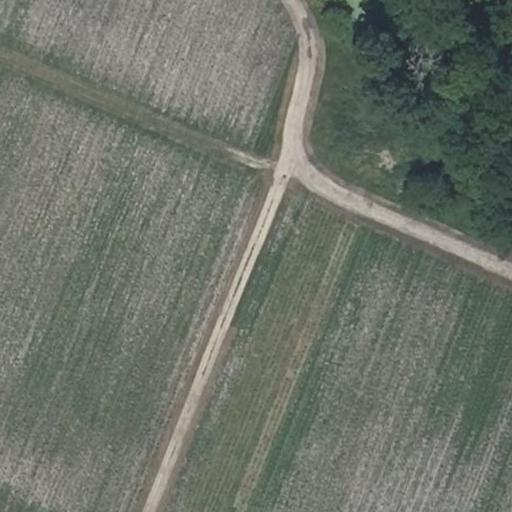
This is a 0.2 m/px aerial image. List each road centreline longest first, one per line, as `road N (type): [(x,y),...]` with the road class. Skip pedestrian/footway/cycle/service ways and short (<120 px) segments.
road 1 (track): [(291,0),(309,47),(282,167),(151,511)]
road 2 (track): [(0,53),(279,175)]
road 3 (track): [(511,270),(307,178),(285,155)]
